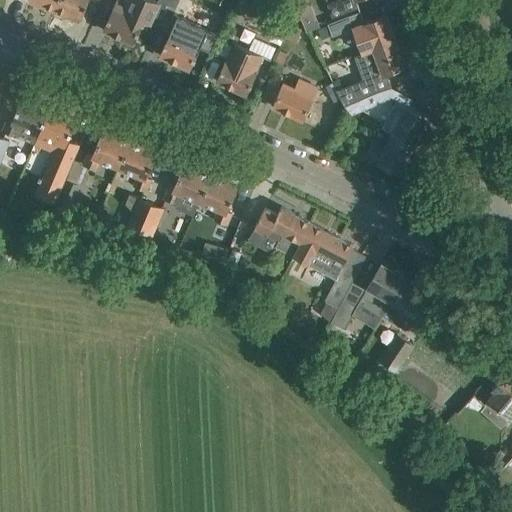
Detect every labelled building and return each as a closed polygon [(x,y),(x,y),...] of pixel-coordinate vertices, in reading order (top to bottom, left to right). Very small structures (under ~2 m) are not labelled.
[(29,0),(55,10),(59,0),(29,0)] [(59,0),(55,10),(80,20),(88,0),(59,0)] [(167,3),(168,0),(158,0),(158,1),(154,0),(115,0),(103,29),(134,43),(143,22),(149,24),(153,15),(160,18),(167,3)] [(237,0),(234,8),(245,13),(250,0),(237,0)] [(333,0),(327,2),(332,16),(358,6),(356,0),(333,0)] [(360,10),(327,22),(328,23),(332,34),(332,35),(353,27),(362,52),(396,40),(386,13),(364,21),(360,10)] [(169,33),(159,54),(190,68),(200,47),(211,52),(219,33),(173,13),(165,31),(169,33)] [(302,26),(292,21),(285,35),(296,40),(302,26)] [(328,23),(318,27),(322,38),(332,34),(328,23)] [(362,52),(356,54),(365,80),(369,78),(370,79),(384,74),(386,73),(394,70),(404,66),(405,66),(396,40),(362,52)] [(247,93),(257,70),(256,69),(263,53),(236,41),(228,57),(226,56),(216,80),(247,93)] [(365,80),(339,90),(344,101),(345,103),(371,92),(374,91),(388,85),(384,74),(370,79),(369,78),(365,80)] [(283,82),(276,97),(272,105),(303,119),(317,88),(299,79),(296,87),(283,82)] [(374,91),(371,92),(375,103),(392,95),(393,95),(396,89),(388,85),(374,91)] [(397,98),(383,127),(391,131),(414,142),(414,141),(416,142),(419,141),(423,134),(422,131),(420,130),(428,115),(409,105),(408,105),(412,97),(399,91),(395,97),(397,98)] [(15,135),(33,142),(37,131),(47,106),(22,96),(12,120),(8,118),(3,130),(15,135)] [(77,118),(47,106),(37,131),(33,142),(53,151),(42,178),(61,187),(79,144),(68,139),(77,118)] [(119,166),(130,141),(102,129),(92,153),(89,152),(84,164),(95,169),(100,158),(119,166)] [(372,140),(365,154),(399,171),(414,142),(391,131),(383,146),(372,140)] [(130,141),(119,166),(139,174),(134,185),(145,190),(150,178),(147,176),(157,152),(130,141)] [(170,186),(164,198),(176,203),(193,210),(197,199),(198,199),(208,174),(183,163),(173,187),(170,186)] [(198,199),(197,199),(219,208),(215,219),(226,224),(231,212),(228,210),(238,186),(208,174),(198,199)] [(70,208),(79,185),(67,180),(58,203),(70,208)] [(152,234),(163,207),(130,193),(126,203),(134,212),(128,225),(152,234)] [(278,239),(276,244),(292,252),(310,221),(281,206),(277,213),(265,207),(255,226),(278,239)] [(342,263),(343,262),(352,243),(310,221),(292,252),(308,261),(315,249),(342,263)] [(202,254),(215,257),(218,247),(205,243),(202,254)] [(337,306),(343,296),(357,269),(343,262),(342,263),(324,299),(337,306)] [(359,301),(381,314),(405,276),(382,262),(367,286),(368,286),(359,301)] [(405,276),(381,314),(405,329),(414,314),(415,315),(430,291),(405,276)] [(343,296),(337,306),(330,319),(344,327),(357,303),(343,296)] [(413,344),(397,334),(382,360),(397,369),(413,344)] [(492,392),(488,397),(511,417),(511,416),(511,370),(509,367),(489,390),(492,392)] [(464,404),(480,410),(486,404),(474,393),(464,404)]
